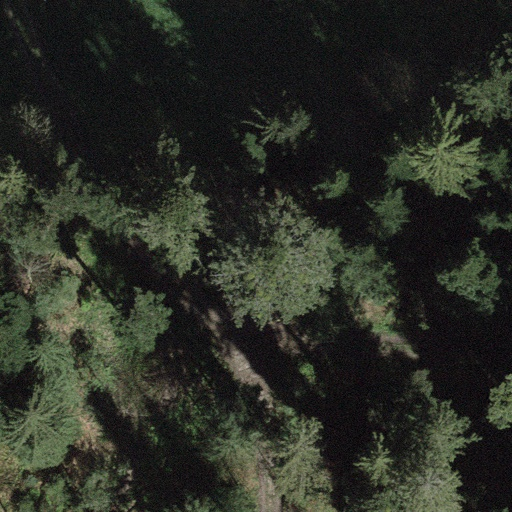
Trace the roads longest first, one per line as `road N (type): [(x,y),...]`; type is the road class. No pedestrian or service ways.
road 1 (track): [(264,511),(262,435),(241,328),(173,287),(124,238),(31,39),(24,0)]
road 2 (track): [(241,328),(359,358),(438,342),(511,284)]
